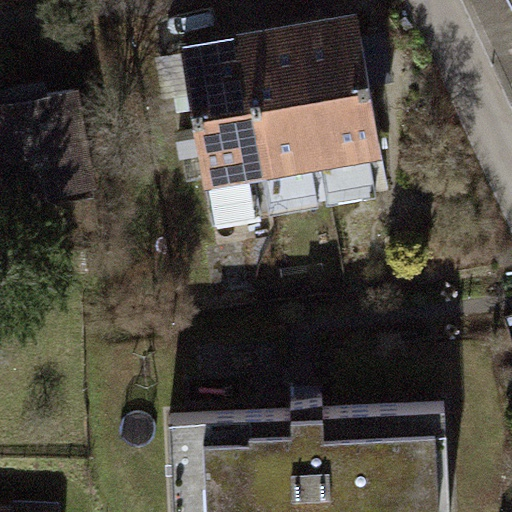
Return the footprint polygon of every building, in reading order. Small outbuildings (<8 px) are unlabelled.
[(362,18),(303,27),(332,202),(390,192),(371,72),(393,69),(387,32),(365,36),(362,18)] [(332,202),(303,27),(246,37),(275,211),(332,202)] [(218,222),(275,211),(246,37),(189,46),(218,222)] [(0,164),(4,189),(93,174),(78,88),(42,94),(43,98),(26,101),(23,84),(0,88),(0,164)] [(296,408),(174,413),(177,511),(226,511),(252,511),(376,511),(381,505),(405,504),(405,511),(452,511),(448,402),(327,407),(326,395),(295,396),(296,408)]
